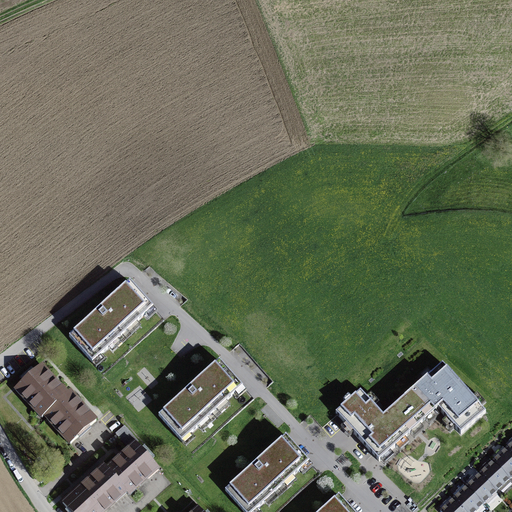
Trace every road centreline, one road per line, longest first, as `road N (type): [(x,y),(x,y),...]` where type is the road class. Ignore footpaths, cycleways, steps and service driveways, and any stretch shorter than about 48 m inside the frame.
road 1 (residential): [(377,511),(237,365),(126,265),(0,358)]
road 2 (track): [(405,208),(511,117)]
